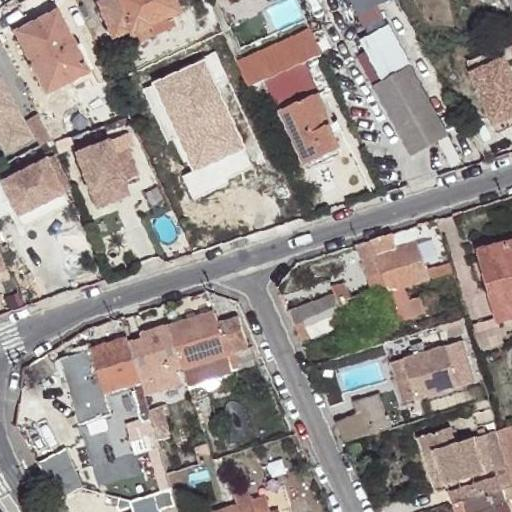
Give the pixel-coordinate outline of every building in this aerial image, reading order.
[(171,0),(97,0),(96,1),(111,38),(129,30),(147,23),(159,18),(164,30),(174,26),(169,14),(176,11),(171,0)] [(12,31),(44,94),(87,73),(56,8),(12,31)] [(147,23),(129,30),(134,42),(152,34),(147,23)] [(310,28),(236,60),(249,87),(269,78),(303,63),(321,55),(310,28)] [(356,53),(373,78),(391,66),(375,41),(356,53)] [(468,60),(471,67),(507,51),(505,44),(468,60)] [(471,67),(495,120),(511,112),(511,61),(507,51),(471,67)] [(204,59),(154,82),(194,172),(245,148),(204,59)] [(269,78),(280,105),(314,89),(303,63),(269,78)] [(409,155),(446,134),(410,66),(372,86),(409,155)] [(33,135),(0,77),(0,137),(7,150),(33,135)] [(314,89),(280,105),(308,168),(342,153),(329,126),(333,124),(314,89)] [(511,112),(495,120),(499,130),(511,124),(511,112)] [(52,137),(39,113),(26,120),(40,143),(52,137)] [(108,141),(74,154),(89,195),(123,183),(137,177),(127,149),(113,154),(108,141)] [(58,160),(48,163),(62,198),(71,195),(58,160)] [(7,169),(0,171),(0,204),(9,201),(15,217),(62,198),(48,163),(11,178),(7,169)] [(123,183),(89,195),(95,209),(128,196),(123,183)] [(62,198),(15,217),(20,228),(67,210),(62,198)] [(414,241),(409,228),(399,231),(403,245),(414,241)] [(403,245),(399,231),(370,239),(380,273),(386,292),(392,290),(396,304),(408,300),(404,286),(426,279),(452,272),(449,262),(423,270),(414,241),(403,245)] [(370,239),(358,244),(372,296),(386,292),(380,273),(370,239)] [(511,240),(478,251),(492,301),(511,295),(511,240)] [(329,283),(331,288),(339,304),(347,321),(352,317),(344,296),(347,294),(341,280),(329,283)] [(292,323),(303,319),(339,304),(331,288),(286,308),(292,323)] [(386,292),(372,296),(378,316),(359,323),(363,334),(401,321),(396,304),(392,290),(386,292)] [(511,295),(492,301),(497,318),(511,313),(511,295)] [(421,296),(408,300),(413,317),(426,313),(421,296)] [(396,304),(401,321),(413,317),(408,300),(396,304)] [(339,304),(303,319),(292,323),(291,323),(300,343),(347,321),(339,304)] [(211,311),(169,323),(182,366),(225,353),(216,323),(211,311)] [(237,317),(216,323),(225,353),(246,346),(237,317)] [(459,321),(442,326),(446,337),(462,333),(459,321)] [(137,381),(124,338),(60,357),(78,423),(110,414),(103,390),(137,381)] [(457,388),(476,382),(464,343),(446,348),(457,388)] [(411,359),(425,354),(422,345),(408,349),(411,359)] [(235,367),(256,360),(253,348),(232,355),(235,367)] [(457,388),(446,348),(425,354),(411,359),(404,361),(415,401),(457,388)] [(54,368),(45,352),(37,358),(31,367),(38,378),(54,368)] [(225,353),(182,366),(188,385),(231,371),(225,353)] [(401,405),(415,401),(404,361),(389,365),(401,405)] [(368,413),(375,434),(390,429),(378,394),(351,400),(358,416),(368,413)] [(345,443),(375,434),(368,413),(358,416),(335,423),(345,443)] [(143,417),(120,426),(130,453),(154,443),(143,417)] [(476,442),(474,435),(456,441),(451,425),(418,436),(424,454),(434,451),(443,483),(507,464),(499,437),(476,442)] [(511,425),(496,427),(499,437),(507,464),(509,474),(511,482),(511,425)] [(499,437),(496,427),(474,435),(476,442),(499,437)] [(434,487),(443,483),(434,451),(424,454),(434,487)] [(71,464),(61,469),(52,454),(43,459),(61,492),(81,482),(71,464)] [(503,488),(511,484),(511,482),(509,474),(490,480),(494,491),(503,488)] [(506,498),(511,495),(511,484),(503,488),(506,498)] [(509,511),(506,498),(503,488),(494,491),(460,502),(463,511),(509,511)] [(272,511),(269,500),(227,511),(272,511)] [(463,511),(460,502),(452,504),(454,511),(463,511)]
